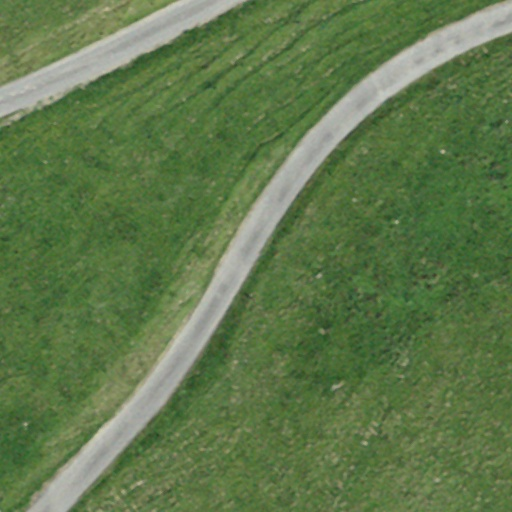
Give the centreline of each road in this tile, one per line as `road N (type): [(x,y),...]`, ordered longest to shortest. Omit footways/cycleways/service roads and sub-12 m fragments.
road 1 (unclassified): [(48,511),(164,381),(260,223),(343,114),(438,49),(511,19)]
road 2 (unclassified): [(214,0),(0,101)]
